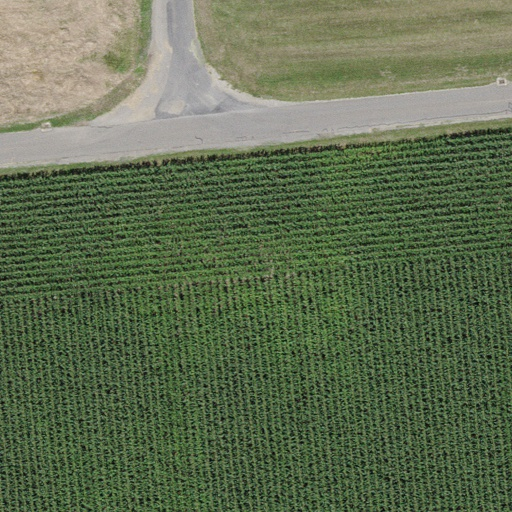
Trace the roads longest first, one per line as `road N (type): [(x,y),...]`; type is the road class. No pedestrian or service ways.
road 1 (unclassified): [(0,146),(511,100)]
road 2 (track): [(185,129),(182,0)]
